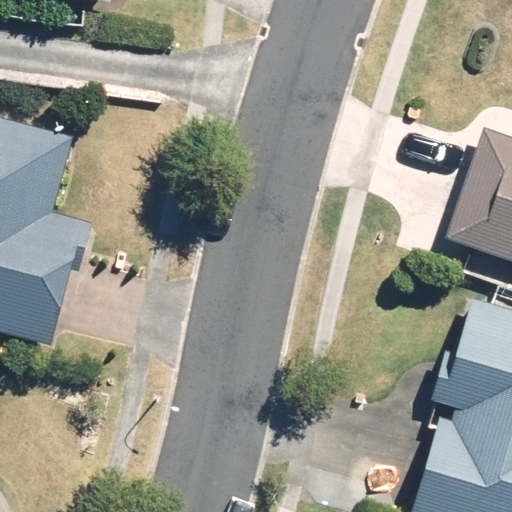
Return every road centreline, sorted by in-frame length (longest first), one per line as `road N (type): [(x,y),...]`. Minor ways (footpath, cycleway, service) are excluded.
road 1 (residential): [(326,0),(292,90),(194,511)]
road 2 (unknown): [(0,51),(292,90)]
